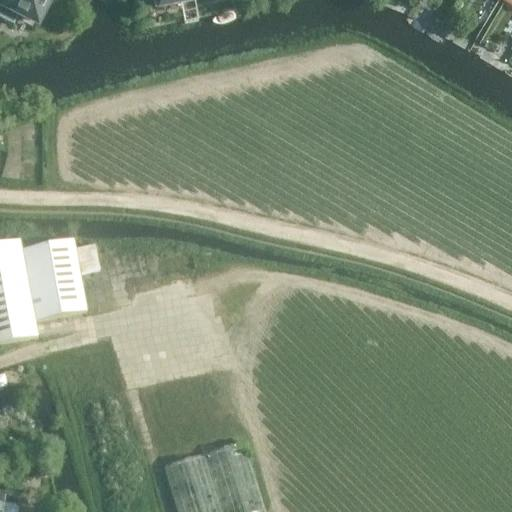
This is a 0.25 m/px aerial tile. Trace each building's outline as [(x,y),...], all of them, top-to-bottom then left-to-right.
[(0,0),(0,20),(13,27),(18,16),(36,25),(49,0),(0,0)] [(152,0),(153,6),(158,5),(158,9),(200,0),(199,0),(152,0)] [(0,346),(37,341),(34,324),(86,315),(78,276),(99,272),(93,248),(74,252),(72,244),(21,254),(19,244),(0,247),(0,346)] [(37,454),(33,438),(31,432),(19,435),(26,463),(37,460),(35,454),(37,454)] [(265,511),(246,445),(163,470),(175,511),(265,511)] [(0,511),(16,511),(17,510),(14,507),(1,505),(2,502),(0,502),(0,511)]
